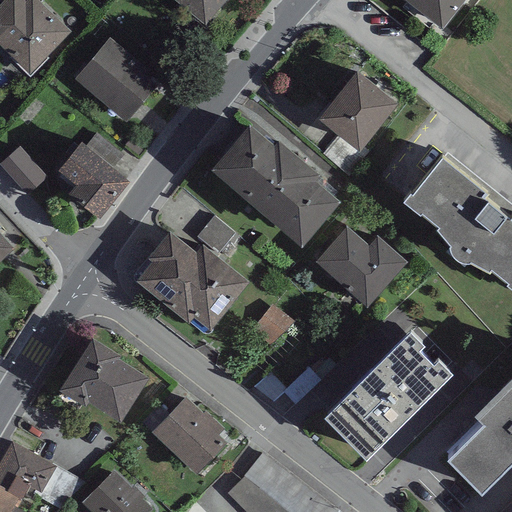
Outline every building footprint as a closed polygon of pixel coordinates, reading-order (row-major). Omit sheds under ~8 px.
[(0,0),(0,37),(29,65),(70,23),(46,0),(0,0)] [(220,0),(183,0),(205,18),(220,0)] [(467,0),(401,0),(441,32),(467,0)] [(148,64),(110,31),(74,73),(125,117),(157,79),(144,68),(148,64)] [(397,94),(357,61),(317,108),(357,141),(397,94)] [(275,131),(249,110),(210,157),(302,233),(340,187),(314,166),(318,160),(279,127),(275,131)] [(129,173),(80,133),(57,162),(75,176),(68,184),(99,210),(129,173)] [(46,173),(20,142),(1,159),(27,190),(46,173)] [(511,201),(443,145),(411,183),(410,182),(402,191),(419,204),(421,202),(438,216),(434,220),(449,233),(450,236),(450,239),(451,243),(453,246),(455,248),(458,250),(461,252),(466,253),(468,253),(470,252),(487,262),(491,257),(508,271),(506,274),(511,278),(511,201)] [(368,238),(346,219),(315,254),(367,300),(407,255),(377,228),(368,238)] [(0,251),(14,239),(0,223),(0,251)] [(196,244),(170,223),(147,251),(151,254),(136,273),(189,316),(194,309),(210,322),(248,275),(202,237),(196,244)] [(292,320),(271,302),(250,325),(271,344),(292,320)] [(424,333),(410,318),(323,404),(364,447),(452,360),(439,346),(433,352),(419,338),(424,333)] [(121,345),(92,327),(59,380),(85,396),(89,391),(120,410),(147,366),(119,349),(121,345)] [(511,361),(474,400),(483,409),(446,445),(481,480),(511,448),(511,361)] [(310,372),(285,395),(297,409),(322,385),(310,372)] [(203,408),(186,390),(151,426),(195,469),(227,437),(218,429),(225,423),(206,405),(203,408)] [(56,459),(11,434),(0,453),(0,477),(19,488),(31,494),(33,491),(36,485),(41,488),(55,462),(56,459)] [(335,511),(261,454),(245,474),(286,511),(335,511)] [(82,478),(55,462),(41,488),(36,485),(33,491),(66,508),(82,478)] [(160,511),(161,511),(113,465),(81,498),(96,511),(160,511)] [(245,511),(286,511),(245,474),(227,495),(245,511)] [(19,488),(0,477),(0,511),(2,509),(6,511),(14,498),(19,488)] [(39,511),(14,498),(6,511),(2,509),(0,511),(39,511)]
